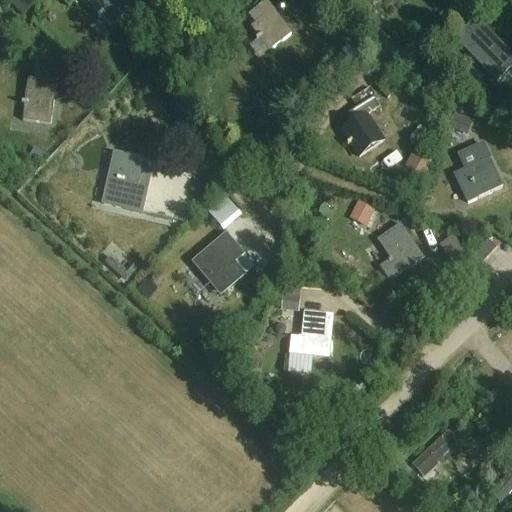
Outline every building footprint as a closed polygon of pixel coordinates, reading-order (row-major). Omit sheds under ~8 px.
[(36,0),(6,0),(6,1),(22,18),(38,2),(36,0)] [(133,9),(123,0),(83,0),(113,29),(133,9)] [(251,29),(269,53),(292,37),(267,3),(258,9),(266,19),(251,29)] [(506,52),(476,22),(469,29),(477,38),(465,50),(486,71),(506,52)] [(62,73),(60,86),(69,87),(71,74),(62,73)] [(57,85),(29,81),(23,123),(51,127),(57,85)] [(373,100),(360,109),(347,117),(353,127),(343,133),(359,159),(383,144),(367,119),(380,110),(373,100)] [(455,115),(449,129),(467,138),(474,124),(455,115)] [(454,177),(468,205),(478,200),(503,188),(483,146),(458,157),(465,172),(454,177)] [(154,165),(126,158),(117,199),(145,205),(154,165)] [(197,182),(189,192),(202,202),(209,192),(197,182)] [(358,204),(349,221),(367,230),(375,212),(358,204)] [(377,242),(390,262),(379,270),(389,284),(424,261),(400,227),(377,242)] [(457,235),(443,247),(459,267),(473,255),(457,235)] [(221,300),(246,279),(236,266),(245,258),(226,236),(192,265),(221,300)] [(474,258),(483,266),(497,251),(488,243),(474,258)] [(261,276),(251,284),(261,296),(270,287),(261,276)] [(281,313),(299,315),(300,300),(283,298),(281,313)] [(304,328),(303,340),(291,339),(289,357),(329,361),(333,319),(323,318),(322,330),(304,328)] [(311,418),(298,435),(311,445),(325,428),(322,426),(311,418)] [(448,433),(413,468),(425,480),(438,467),(437,465),(459,444),(448,433)] [(405,481),(416,493),(423,486),(412,474),(405,481)] [(511,474),(492,497),(501,505),(511,492),(511,474)]
